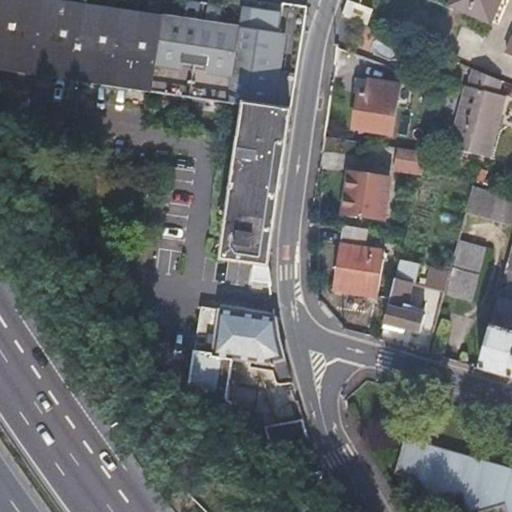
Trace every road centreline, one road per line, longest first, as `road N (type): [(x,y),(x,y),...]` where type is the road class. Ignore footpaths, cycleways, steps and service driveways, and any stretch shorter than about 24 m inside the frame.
road 1 (residential): [(331,0),(317,40),(286,254),(300,324),(320,343)]
road 2 (residential): [(320,343),(511,398)]
road 3 (motorway): [(107,511),(0,356)]
road 4 (residential): [(374,511),(328,432),(320,343)]
